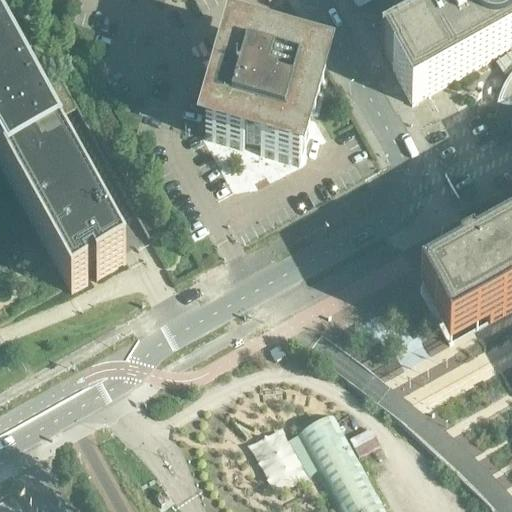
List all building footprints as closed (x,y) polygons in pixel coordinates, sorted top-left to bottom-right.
[(350,0),(355,8),(370,0),(350,0)] [(374,0),(370,0),(355,8),(358,13),(376,3),(374,0)] [(511,0),(479,0),(416,35),(409,39),(380,55),(381,56),(384,55),(392,69),(393,71),(392,72),(412,107),(444,89),(493,62),(509,53),(511,56),(511,57),(510,57),(509,58),(508,58),(508,59),(508,60),(507,61),(507,62),(508,63),(508,64),(509,64),(509,65),(511,66),(511,65),(511,78),(511,81),(507,86),(505,90),(502,95),(501,99),(499,103),(499,105),(505,107),(509,108),(511,108),(511,0)] [(42,115),(30,95),(0,39),(0,150),(0,151),(0,168),(53,265),(66,289),(67,289),(71,297),(88,288),(84,281),(88,278),(92,276),(96,283),(126,267),(57,144),(49,128),(42,115)] [(314,113),(325,75),(287,64),(286,69),(269,64),(270,59),(232,48),(222,81),(221,86),(226,88),(225,92),(220,92),(220,91),(219,90),(217,90),(216,90),(215,90),(214,91),(213,92),(213,93),(212,94),(213,95),(213,97),(214,98),(215,98),(216,99),(217,99),(219,98),(222,101),(221,105),(216,103),(214,109),(207,135),(205,141),(243,152),(245,147),(261,152),(260,157),(298,168),(309,130),(304,129),(306,121),(307,118),(308,114),(309,112),(314,113)] [(194,103),(214,109),(216,103),(221,105),(222,101),(219,98),(217,99),(216,99),(215,98),(214,98),(213,97),(213,95),(212,94),(213,93),(213,92),(214,91),(215,90),(216,90),(217,90),(219,90),(220,91),(220,92),(225,92),(226,88),(221,86),(222,81),(202,75),(194,103)] [(42,115),(49,128),(76,113),(78,112),(71,100),(42,115)] [(511,511),(511,243),(488,257),(478,262),(476,264),(474,265),(472,261),(464,265),(461,267),(458,268),(460,272),(489,326),(483,330),(472,336),(460,342),(453,346),(449,348),(431,358),(417,366),(404,373),(383,385),(389,389),(384,396),(376,407),(400,426),(490,511),(511,511)] [(483,330),(489,326),(460,272),(419,294),(421,297),(423,301),(431,315),(436,323),(441,333),(444,338),(446,342),(449,348),(460,342),(472,336),(483,330)] [(363,396),(376,407),(384,396),(389,389),(383,385),(404,373),(417,366),(431,358),(449,348),(453,346),(423,292),(419,294),(380,316),(367,323),(354,331),(329,344),(319,336),(311,342),(303,350),(336,375),(363,396)] [(279,348),(270,353),(276,363),(285,358),(279,348)] [(300,484),(315,476),(328,500),(334,511),(385,511),(338,427),(334,419),(296,441),(310,468),(295,476),(300,484)] [(370,431),(349,442),(359,460),(379,449),(370,431)] [(162,492),(154,498),(162,508),(170,502),(162,492)]
